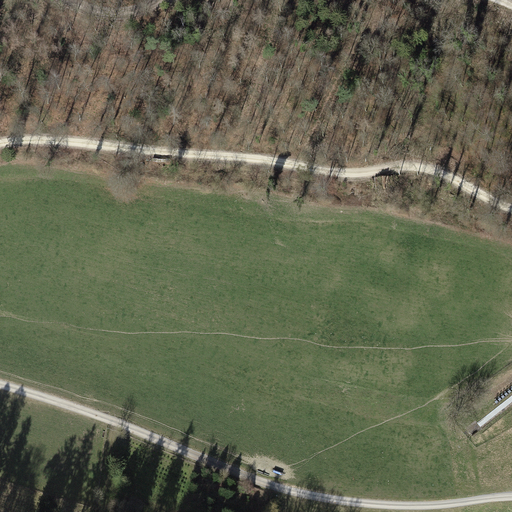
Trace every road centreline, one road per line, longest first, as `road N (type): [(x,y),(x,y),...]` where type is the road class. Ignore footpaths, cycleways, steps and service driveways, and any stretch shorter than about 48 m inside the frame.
road 1 (track): [(0,384),(311,496),(413,506),(511,496)]
road 2 (track): [(511,207),(419,166),(338,172),(35,139),(0,143)]
